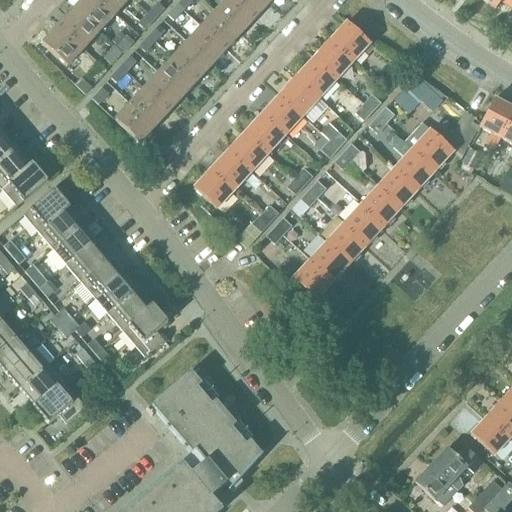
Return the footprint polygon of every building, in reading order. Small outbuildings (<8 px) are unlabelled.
[(113,15),(97,0),(82,0),(73,10),(98,32),(113,15)] [(127,0),(97,0),(113,15),(127,0)] [(194,1),(192,0),(181,0),(176,6),(183,13),(194,1)] [(252,20),(231,0),(225,0),(214,12),(238,35),(252,20)] [(267,4),(261,0),(231,0),(252,20),(267,4)] [(511,0),(483,0),(495,9),(500,3),(511,10),(511,9),(511,0)] [(163,10),(156,4),(146,14),(153,21),(163,10)] [(176,6),(167,16),(174,23),(183,13),(176,6)] [(98,32),(73,10),(58,27),(82,49),(98,32)] [(238,35),(214,12),(200,28),(224,50),(238,35)] [(143,32),(153,21),(146,14),(136,25),(143,32)] [(328,42),(350,63),(361,52),(364,55),(371,48),(345,24),(328,42)] [(82,49),(58,27),(42,45),(66,67),(82,49)] [(157,27),(148,37),(155,44),(165,33),(157,27)] [(224,50),(200,28),(185,43),(210,66),(224,50)] [(115,48),(122,55),(132,44),(125,37),(115,48)] [(145,55),(155,44),(148,37),(138,48),(145,55)] [(350,63),(328,42),(311,60),(334,82),(350,63)] [(210,66),(185,43),(171,58),(196,81),(210,66)] [(111,67),(121,55),(113,47),(102,59),(111,67)] [(129,58),(118,69),(126,76),(136,65),(129,58)] [(196,81),(171,58),(157,74),(181,96),(196,81)] [(334,82),(311,60),(294,79),(317,100),(334,82)] [(116,86),(126,76),(118,69),(109,80),(116,86)] [(181,96),(157,74),(143,89),(167,112),(181,96)] [(387,93),(395,85),(387,78),(379,86),(387,93)] [(73,87),(84,97),(91,90),(80,79),(73,87)] [(317,100),(294,79),(277,97),(300,118),(317,100)] [(403,91),(429,114),(439,104),(414,80),(403,91)] [(103,86),(91,100),(98,106),(110,93),(103,86)] [(143,89),(129,104),(153,127),(167,112),(143,89)] [(362,106),(371,115),(380,105),(363,90),(355,100),(362,106)] [(300,118),(277,97),(260,115),(283,136),(300,118)] [(307,114),(314,121),(328,106),(321,99),(307,114)] [(499,139),(511,114),(511,109),(493,100),(478,128),(499,139)] [(114,120),(133,137),(139,143),(153,127),(129,104),(114,120)] [(371,115),(362,106),(354,115),(363,124),(371,115)] [(400,125),(392,118),(392,117),(384,109),(376,118),(385,125),(393,133),(400,125)] [(511,114),(499,139),(511,145),(511,114)] [(283,136),(260,115),(244,133),(266,154),(283,136)] [(385,125),(376,118),(369,126),(377,134),(385,125)] [(451,153),(428,132),(420,125),(402,144),(405,146),(405,145),(434,172),(451,153)] [(0,162),(16,149),(2,132),(0,134),(0,162)] [(266,154),(244,133),(227,151),(250,172),(266,154)] [(344,141),(336,133),(328,142),(336,150),(344,141)] [(319,151),(328,159),(336,150),(328,142),(319,151)] [(394,169),(417,190),(434,172),(405,145),(405,146),(397,154),(403,160),(394,169)] [(358,154),(350,146),(342,155),(350,163),(358,154)] [(16,149),(0,162),(0,189),(1,190),(30,165),(29,164),(16,149)] [(469,149),(461,164),(472,170),(480,155),(469,149)] [(250,172),(227,151),(210,170),(233,191),(250,172)] [(333,164),(341,172),(350,163),(342,155),(333,164)] [(30,165),(1,190),(16,208),(46,182),(30,164),(29,164),(30,165)] [(377,188),(400,209),(417,190),(394,169),(377,188)] [(233,191),(210,170),(193,188),(216,209),(233,191)] [(310,178),(302,170),(294,179),(302,187),(310,178)] [(498,190),(511,197),(511,171),(509,170),(498,190)] [(285,188),(294,196),(302,187),(294,179),(285,188)] [(324,190),(316,183),(308,192),(316,199),(324,190)] [(360,206),(383,227),(400,209),(377,188),(360,206)] [(67,208),(68,209),(68,208),(53,190),(23,216),(37,233),(67,208)] [(300,201),(308,208),(316,199),(308,192),(300,201)] [(343,224),(366,245),(383,227),(360,206),(343,224)] [(81,225),(68,209),(67,208),(37,233),(51,249),(81,225)] [(260,216),(268,224),(276,215),(268,208),(260,216)] [(268,224),(260,216),(252,225),(260,233),(268,224)] [(273,229),(282,237),(290,228),(281,220),(273,229)] [(326,242),(349,264),(366,245),(343,224),(326,242)] [(65,266),(95,241),(81,225),(51,249),(65,266)] [(282,237),(273,229),(265,238),(274,245),(282,237)] [(10,256),(17,250),(9,241),(2,247),(10,256)] [(95,241),(65,266),(80,283),(87,278),(86,277),(109,257),(95,241)] [(309,261),(332,282),(349,264),(326,242),(309,261)] [(17,250),(10,256),(18,265),(25,259),(17,250)] [(93,298),(99,292),(100,293),(123,274),(109,257),(86,277),(87,278),(80,283),(93,298)] [(6,260),(0,264),(0,267),(6,275),(13,269),(6,260)] [(332,282),(309,261),(292,279),(315,301),(332,282)] [(38,289),(45,283),(37,274),(30,280),(38,289)] [(107,315),(119,305),(137,290),(123,274),(100,293),(99,292),(93,298),(107,315)] [(27,299),(34,293),(26,283),(19,289),(27,299)] [(45,283),(38,289),(46,298),(53,292),(45,283)] [(119,305),(107,315),(121,332),(151,307),(150,306),(137,290),(119,305)] [(34,293),(27,299),(35,308),(41,302),(34,293)] [(151,307),(121,332),(144,358),(163,341),(156,332),(166,323),(151,305),(150,306),(151,307)] [(56,315),(64,324),(71,318),(63,309),(56,315)] [(64,324),(56,315),(49,320),(57,330),(64,324)] [(71,318),(64,324),(72,333),(79,327),(71,318)] [(0,321),(0,349),(14,338),(0,321)] [(64,324),(57,330),(65,339),(72,333),(64,324)] [(14,338),(0,349),(0,367),(5,374),(28,354),(27,353),(14,338)] [(94,355),(101,349),(93,340),(86,346),(94,355)] [(19,390),(48,365),(34,348),(27,353),(28,354),(5,374),(19,390)] [(83,364),(90,359),(82,349),(75,355),(83,364)] [(101,349),(94,355),(102,364),(109,358),(101,349)] [(90,359),(83,364),(91,374),(98,368),(90,359)] [(48,365),(19,390),(32,406),(31,407),(32,407),(62,382),(48,365)] [(190,372),(153,404),(195,453),(194,454),(201,462),(188,473),(183,466),(129,511),(217,511),(220,509),(219,508),(219,509),(209,497),(260,454),(249,441),(245,445),(231,429),(235,425),(215,401),(210,405),(196,388),(200,385),(190,372)] [(62,382),(32,407),(47,425),(58,416),(65,425),(85,408),(62,382)] [(511,391),(503,401),(511,408),(511,391)] [(487,418),(509,438),(511,435),(511,408),(503,401),(487,418)] [(509,438),(487,418),(471,435),(493,455),(509,438)] [(465,469),(472,476),(482,466),(464,449),(455,458),(446,450),(430,467),(449,486),(465,469)] [(449,486),(430,467),(414,484),(434,502),(435,501),(443,508),(457,493),(449,486)] [(483,492),(492,500),(501,491),(491,483),(483,492)] [(504,511),(503,511),(511,500),(511,488),(508,484),(483,511),(504,511)] [(467,510),(469,511),(481,511),(492,500),(483,492),(467,510)]
